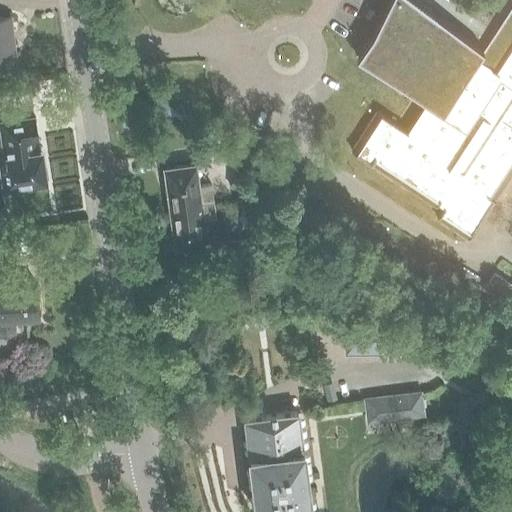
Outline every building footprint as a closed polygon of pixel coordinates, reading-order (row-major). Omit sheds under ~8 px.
[(511,3),(482,50),(404,0),(393,0),(356,57),(426,102),(407,131),(377,111),(351,150),(435,206),(438,202),(443,206),(436,217),(468,238),(511,170),(511,3)] [(0,62),(16,60),(10,17),(0,18),(0,62)] [(44,183),(40,157),(36,157),(34,143),(37,142),(33,120),(1,124),(5,158),(0,158),(0,160),(4,189),(44,183)] [(170,208),(214,203),(211,184),(198,186),(195,165),(165,169),(170,208)] [(239,173),(230,187),(252,202),(261,188),(239,173)] [(214,203),(170,208),(176,247),(205,243),(202,219),(216,217),(214,203)] [(259,252),(258,239),(263,238),(261,214),(245,215),(246,227),(232,228),(233,242),(235,255),(259,252)] [(0,319),(39,316),(36,285),(12,287),(10,256),(0,256),(0,319)] [(511,284),(495,273),(484,290),(511,308),(511,284)] [(369,319),(370,351),(412,351),(412,332),(411,318),(369,319)] [(332,383),(322,385),(327,402),(337,399),(332,383)] [(422,394),(402,396),(404,416),(425,414),(422,394)] [(249,456),(256,511),(282,511),(284,511),(283,511),(309,511),(309,508),(310,508),(302,449),(297,412),(245,419),(249,456)]
